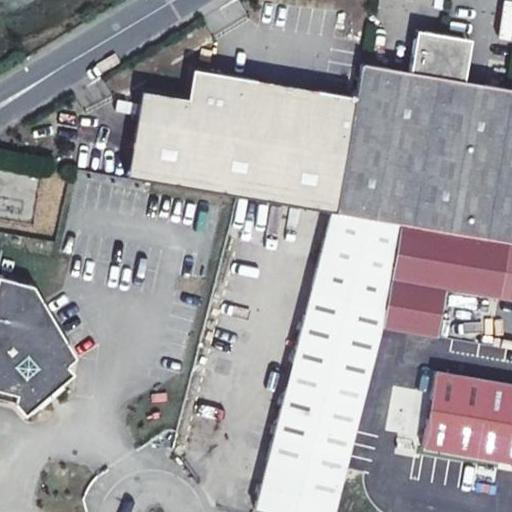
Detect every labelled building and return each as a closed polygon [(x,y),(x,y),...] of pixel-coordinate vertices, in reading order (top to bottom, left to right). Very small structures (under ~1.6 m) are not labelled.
[(506,97),(460,89),(466,55),(459,45),(423,38),(410,50),(404,79),(356,71),(328,217),(391,229),(479,244),(506,97)] [(511,249),(511,97),(506,97),(479,244),(498,247),(511,249)] [(511,307),(511,249),(498,247),(479,244),(391,229),(373,332),(427,341),(437,293),(511,307)] [(0,397),(9,400),(7,409),(18,420),(66,377),(61,369),(70,361),(33,306),(23,291),(0,285),(0,397)] [(304,291),(269,438),(251,511),(254,511),(329,511),(361,384),(375,308),(304,291)] [(511,386),(427,373),(415,448),(511,464),(511,386)] [(75,511),(82,488),(52,480),(43,511),(75,511)]
